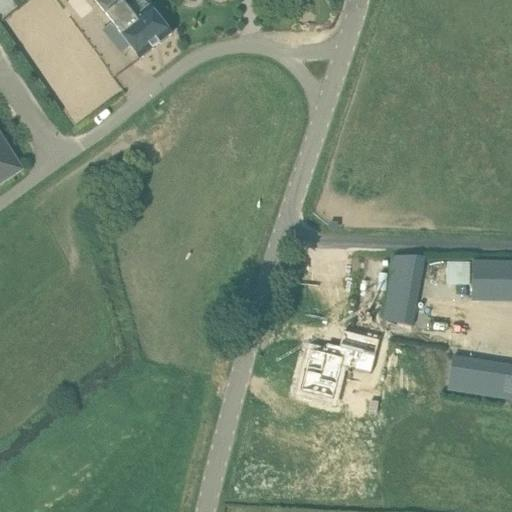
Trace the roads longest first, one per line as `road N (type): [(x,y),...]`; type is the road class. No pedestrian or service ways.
road 1 (unclassified): [(0,210),(225,46),(256,44),(336,72)]
road 2 (unclassified): [(209,511),(246,352),(283,239)]
road 3 (unclassified): [(283,239),(511,246)]
road 4 (unclassified): [(283,239),(336,72)]
